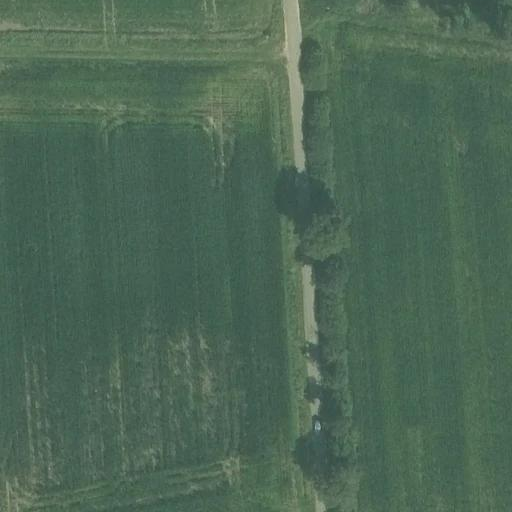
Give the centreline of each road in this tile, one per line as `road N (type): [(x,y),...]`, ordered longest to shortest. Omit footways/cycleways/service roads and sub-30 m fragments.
road 1 (unclassified): [(321,511),(286,0)]
road 2 (track): [(0,51),(290,49)]
